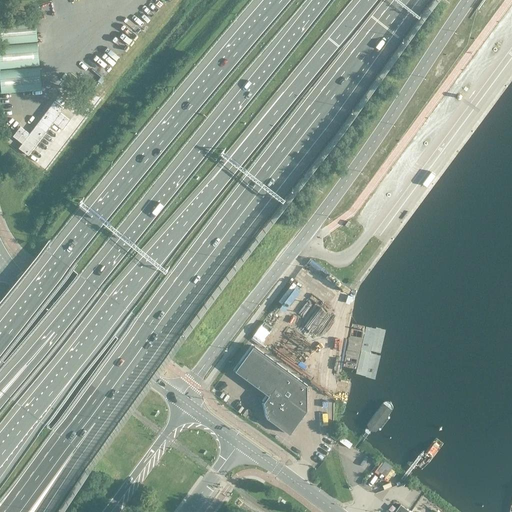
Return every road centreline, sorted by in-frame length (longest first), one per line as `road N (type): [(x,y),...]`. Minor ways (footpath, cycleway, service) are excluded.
road 1 (motorway): [(0,461),(117,304),(367,0)]
road 2 (motorway): [(89,411),(405,0)]
road 3 (unclassified): [(180,400),(335,196),(468,0)]
road 4 (motorway): [(277,0),(0,334)]
road 5 (motorway): [(321,0),(56,327)]
road 6 (secondary): [(180,400),(3,260)]
road 7 (motorway): [(106,511),(187,404)]
road 8 (motorway): [(15,511),(89,411)]
